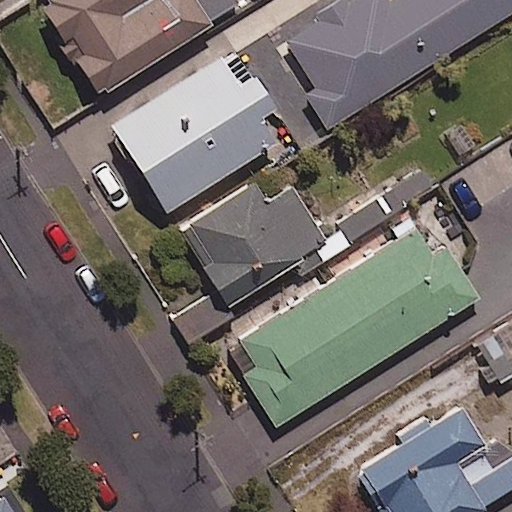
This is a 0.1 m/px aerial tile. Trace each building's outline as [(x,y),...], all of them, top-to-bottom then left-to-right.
[(48,0),(41,5),(92,83),(101,96),(239,5),(235,0),(48,0)] [(511,0),(391,0),(387,3),(384,0),(346,0),(277,44),(329,127),(511,11),(511,0)] [(275,110),(236,46),(110,126),(165,213),(275,143),(260,120),(275,110)] [(379,198),(389,214),(435,185),(425,169),(379,198)] [(179,232),(215,285),(169,316),(188,344),(234,313),(229,305),(327,239),(291,186),(264,204),(250,183),(179,232)] [(256,363),(243,372),(276,425),(479,298),(446,245),(433,253),(417,227),(240,338),(256,363)] [(489,449),(459,405),(355,475),(379,511),(475,511),(511,488),(511,450),(504,439),(489,449)] [(0,511),(12,511),(0,492),(0,511)]
